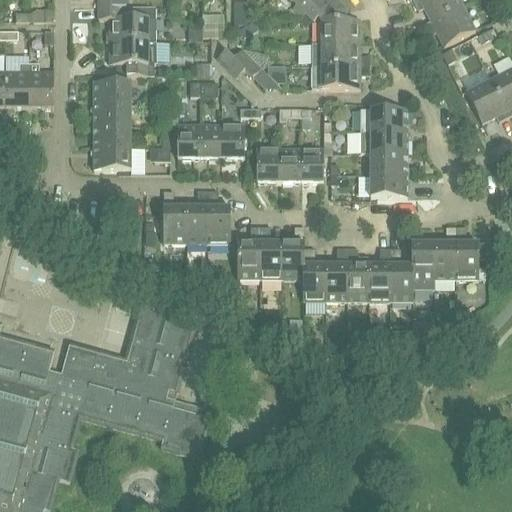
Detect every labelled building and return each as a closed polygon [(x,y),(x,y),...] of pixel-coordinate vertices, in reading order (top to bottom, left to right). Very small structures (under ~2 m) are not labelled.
[(97,0),(98,11),(126,11),(125,0),(97,0)] [(305,16),(313,25),(335,3),(332,0),(288,0),(296,8),(292,12),(300,21),(305,16)] [(462,10),(457,0),(420,0),(412,4),(418,15),(424,12),(430,25),(424,28),(462,10)] [(346,13),(335,3),(313,25),(321,33),(321,48),(360,48),(359,24),(346,25),(346,13)] [(475,35),(474,34),(462,10),(424,28),(430,40),(436,37),(443,51),(475,35)] [(109,23),(109,45),(156,45),(155,11),(126,11),(98,11),(98,23),(109,23)] [(54,26),(54,12),(37,13),(29,16),(28,16),(28,25),(45,26),(54,26)] [(16,16),(16,25),(28,25),(28,16),(16,16)] [(218,31),(217,31),(217,18),(203,18),(203,31),(202,31),(202,41),(218,41),(218,31)] [(237,34),(243,43),(258,34),(252,25),(237,34)] [(476,39),(480,48),(494,41),(489,32),(476,39)] [(18,44),(18,35),(6,35),(6,44),(18,44)] [(45,48),(54,48),(54,35),(45,35),(45,48)] [(122,80),(153,80),(153,67),(156,67),(156,45),(109,45),(109,68),(122,68),(122,80)] [(360,60),(360,48),(321,48),(311,48),(311,70),(370,71),(370,60),(360,60)] [(235,83),(244,74),(244,73),(233,62),(234,61),(226,53),(215,64),(235,83)] [(242,53),(234,61),(233,62),(244,73),(244,74),(245,74),(253,82),(261,73),(242,53)] [(5,112),(29,112),(29,68),(20,67),(20,76),(5,76),(5,112)] [(53,112),(54,76),(39,76),(39,68),(29,68),(29,112),(53,112)] [(196,68),(196,81),(208,81),(212,77),(212,68),(206,68),(196,68)] [(311,93),(360,94),(360,80),(370,80),(370,71),(311,70),(311,93)] [(511,71),(490,83),(509,121),(511,119),(511,71)] [(465,96),(481,127),(495,120),(498,126),(509,121),(490,83),(465,96)] [(153,101),(156,87),(143,85),(140,99),(153,101)] [(94,86),(94,108),(130,108),(130,86),(94,86)] [(200,87),(190,87),(190,102),(200,101),(200,87)] [(217,87),(200,87),(200,101),(217,101),(217,87)] [(177,108),(177,99),(169,99),(169,108),(177,108)] [(94,108),(94,130),(130,130),(130,108),(94,108)] [(177,119),(177,108),(169,108),(169,119),(177,119)] [(251,113),(250,113),(240,113),(240,121),(251,121),(251,113)] [(261,113),(251,113),(251,121),(261,121),(261,113)] [(300,113),(290,113),(279,113),(279,125),(286,125),(286,121),(300,121),(300,113)] [(360,114),(360,136),(370,136),(407,136),(407,114),(370,114),(360,114)] [(301,131),(310,131),(310,122),(302,122),(301,131)] [(332,136),(332,126),(323,126),(323,136),(332,136)] [(94,130),(94,152),(130,152),(130,130),(94,130)] [(170,152),(170,142),(170,130),(162,130),(162,151),(162,152),(170,152)] [(177,130),(177,162),(200,162),(200,130),(177,130)] [(200,162),(221,162),(221,130),(200,130),(200,162)] [(244,130),(221,130),(221,162),(244,162),(244,130)] [(323,146),(323,153),(323,158),(331,158),(332,136),(323,136),(323,146)] [(360,136),(360,158),(370,158),(407,158),(407,136),(370,136),(360,136)] [(170,162),(170,152),(162,152),(162,151),(150,151),(150,166),(170,166),(170,162)] [(131,175),(131,174),(130,152),(94,152),(94,174),(131,175)] [(256,186),(279,186),(279,153),(256,153),(256,186)] [(279,186),(300,186),(300,153),(279,153),(279,186)] [(323,186),(323,158),(323,153),(300,153),(300,186),(323,186)] [(370,158),(370,180),(406,180),(407,158),(370,158)] [(330,169),(330,179),(338,179),(339,169),(330,169)] [(330,179),(330,189),(338,189),(338,179),(330,179)] [(358,180),(358,204),(372,204),(372,201),(406,202),(407,180),(358,180)] [(174,203),(174,195),(163,195),(163,203),(174,203)] [(207,195),(197,195),(197,203),(207,203),(207,195)] [(218,195),(207,195),(207,203),(218,203),(218,195)] [(163,248),(185,248),(185,211),(163,211),(163,248)] [(185,248),(207,248),(207,211),(185,211),(185,248)] [(230,211),(229,211),(207,211),(207,248),(230,248),(230,211)] [(146,226),(145,246),(154,247),(154,234),(154,226),(151,226),(151,221),(147,221),(147,226),(146,226)] [(250,239),(260,239),(260,231),(250,231),(250,239)] [(270,239),(270,231),(260,231),(260,239),(270,239)] [(294,239),(304,239),(304,231),(294,231),(294,239)] [(422,239),(422,231),(412,231),(411,239),(422,239)] [(445,239),(455,239),(455,231),(445,231),(445,239)] [(466,231),(455,231),(455,239),(466,239),(466,231)] [(237,283),(260,283),(260,247),(237,247),(237,283)] [(260,283),(281,284),(281,247),(260,247),(260,283)] [(304,247),(281,247),(281,284),(302,284),(303,284),(303,269),(304,269),(304,253),(304,247)] [(434,248),(411,248),(411,270),(411,283),(412,283),(412,294),(433,294),(434,283),(434,248)] [(455,248),(434,248),(434,283),(455,283),(455,248)] [(478,248),(455,248),(455,283),(478,283),(478,248)] [(315,253),(304,253),(304,261),(315,261),(315,253)] [(325,305),(346,305),(346,253),(337,253),(337,270),(325,270),(325,305)] [(346,305),(368,305),(368,270),(368,261),(357,261),(357,253),(346,253),(346,305)] [(389,270),(389,262),(389,254),(380,254),(380,270),(368,270),(368,305),(389,305),(389,270)] [(400,254),(389,254),(389,262),(400,262),(400,254)] [(302,304),(325,305),(325,270),(304,269),(303,269),(303,284),(302,284),(302,304)] [(411,283),(411,270),(389,270),(389,305),(412,306),(412,294),(412,283),(411,283)] [(190,272),(190,284),(203,284),(203,272),(190,272)] [(0,511),(50,511),(58,484),(70,487),(79,453),(73,452),(81,422),(162,444),(160,452),(189,460),(202,453),(211,419),(211,414),(176,404),(197,325),(140,310),(126,363),(69,347),(61,375),(50,372),(55,354),(0,339),(0,335),(2,328),(0,327),(0,511)] [(443,323),(444,335),(452,332),(456,326),(456,319),(446,319),(443,323)] [(289,326),(289,339),(301,339),(302,326),(289,326)] [(413,331),(413,342),(422,343),(422,332),(413,331)] [(389,353),(399,352),(398,338),(390,338),(390,344),(389,344),(389,353)] [(389,353),(389,344),(369,345),(369,358),(389,357),(389,353)]
